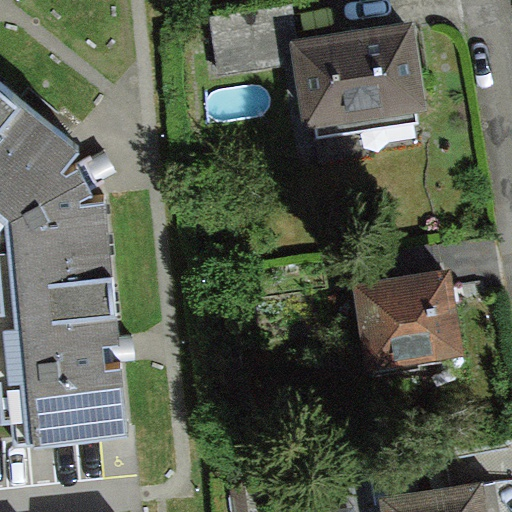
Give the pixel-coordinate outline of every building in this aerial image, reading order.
[(282,63),(274,15),(203,27),(211,76),(282,63)] [(407,29),(293,46),(307,134),(420,117),(407,29)] [(78,142),(0,81),(0,200),(16,213),(34,435),(125,430),(107,196),(95,197),(69,155),(78,142)] [(453,349),(445,279),(362,288),(370,358),(453,349)] [(486,511),(481,485),(384,503),(385,511),(486,511)]
